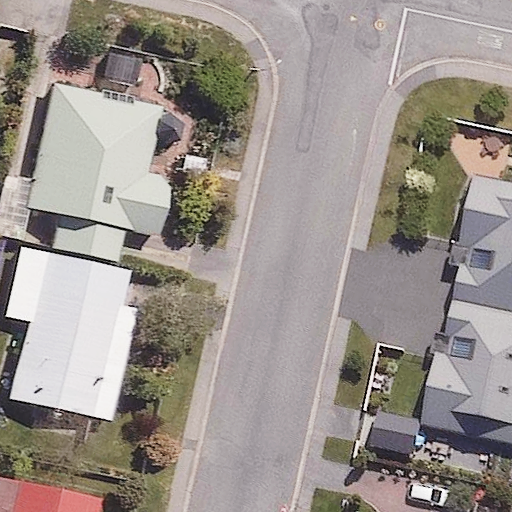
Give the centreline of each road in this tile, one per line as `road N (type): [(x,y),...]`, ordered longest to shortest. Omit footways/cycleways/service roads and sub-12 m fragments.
road 1 (residential): [(351,0),(240,511)]
road 2 (residential): [(511,31),(367,0)]
